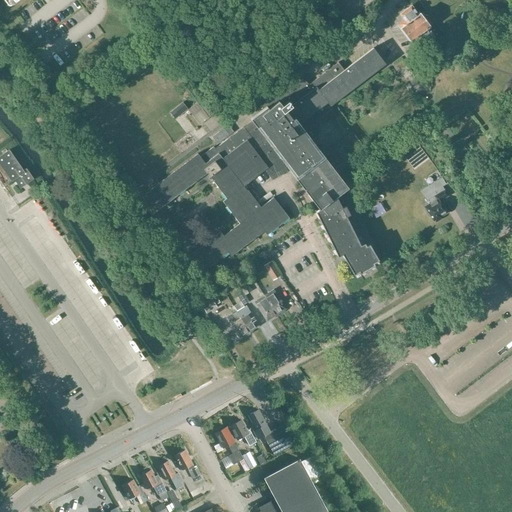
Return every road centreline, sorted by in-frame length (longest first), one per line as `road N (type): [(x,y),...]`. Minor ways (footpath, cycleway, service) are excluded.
road 1 (tertiary): [(184,414),(511,220)]
road 2 (unclassified): [(92,460),(0,316)]
